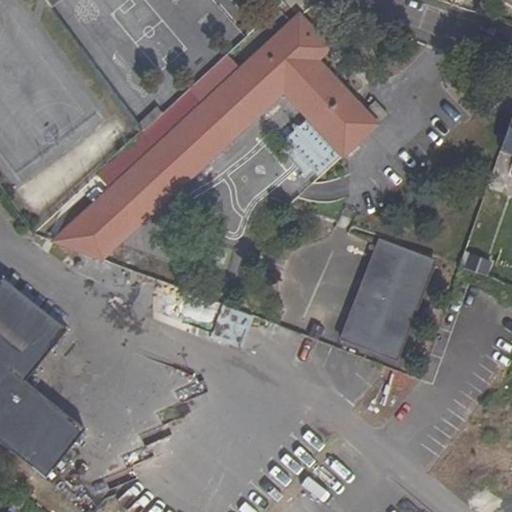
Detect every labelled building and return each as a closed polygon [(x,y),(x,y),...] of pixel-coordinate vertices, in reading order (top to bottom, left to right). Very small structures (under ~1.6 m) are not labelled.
[(44,0),(53,11),(64,0),(44,0)] [(242,70),(228,55),(190,91),(203,106),(94,207),(118,233),(136,216),(143,223),(284,92),(344,156),(388,116),(375,102),(365,112),(317,61),(330,49),(300,17),(242,70)] [(157,107),(138,126),(144,133),(164,113),(157,107)] [(511,116),(501,147),(511,150),(511,116)] [(118,233),(124,240),(143,223),(136,216),(118,233)] [(342,339),(399,361),(435,264),(379,243),(342,339)] [(86,431),(25,381),(67,331),(4,278),(0,282),(0,442),(45,480),(86,431)] [(210,338),(240,348),(251,317),(221,306),(210,338)] [(8,511),(9,511),(23,511),(32,502),(23,494),(8,511)]
